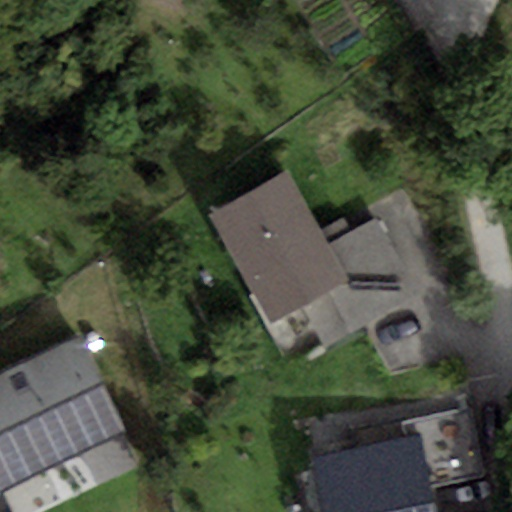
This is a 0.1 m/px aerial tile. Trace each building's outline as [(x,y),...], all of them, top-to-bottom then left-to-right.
[(284,171),(205,213),(265,323),(302,303),(343,281),(324,246),(284,171)] [(343,281),(302,303),(327,349),(424,296),(380,216),(324,246),(343,281)] [(79,337),(0,373),(0,493),(125,435),(79,337)] [(355,433),(358,448),(421,435),(432,488),(483,478),(470,410),(355,433)] [(358,448),(311,458),(322,511),(436,511),(432,488),(421,435),(358,448)]
